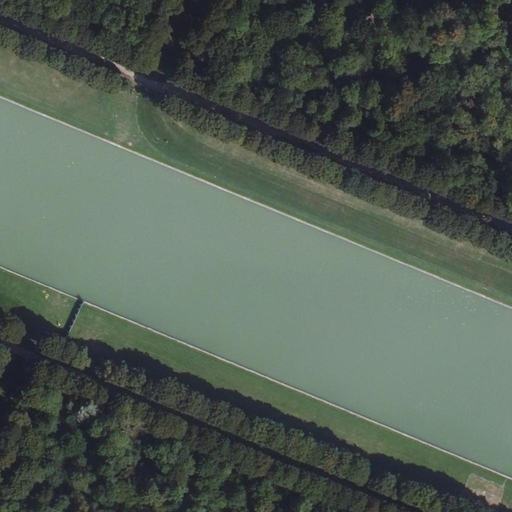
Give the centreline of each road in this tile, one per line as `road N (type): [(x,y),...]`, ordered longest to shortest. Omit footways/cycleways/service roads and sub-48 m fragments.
road 1 (track): [(511,232),(0,23)]
road 2 (track): [(0,345),(401,511)]
